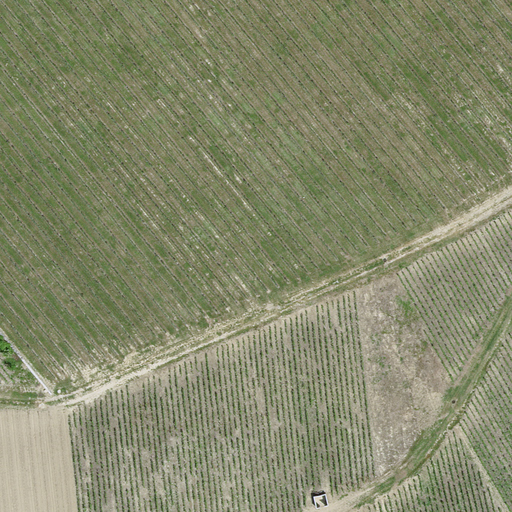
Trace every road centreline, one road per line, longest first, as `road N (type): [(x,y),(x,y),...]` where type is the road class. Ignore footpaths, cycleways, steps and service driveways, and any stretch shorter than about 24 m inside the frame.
road 1 (track): [(511,197),(421,249),(88,394),(45,408),(0,410)]
road 2 (track): [(333,511),(418,455),(511,308)]
